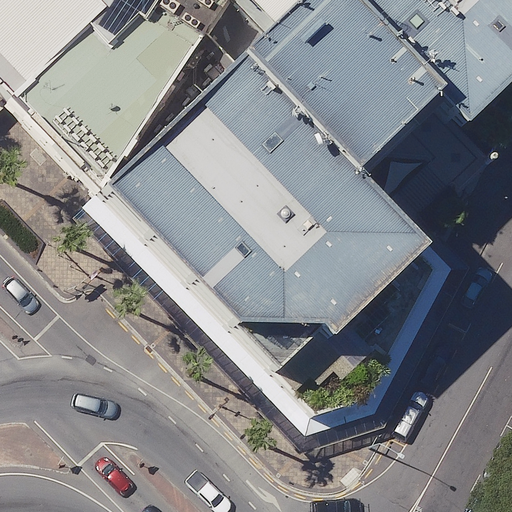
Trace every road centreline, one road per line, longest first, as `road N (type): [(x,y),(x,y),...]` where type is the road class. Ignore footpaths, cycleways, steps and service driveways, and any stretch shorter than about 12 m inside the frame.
road 1 (primary): [(152,511),(29,394)]
road 2 (tertiary): [(0,276),(120,396)]
road 3 (primary): [(120,396),(241,511)]
road 4 (tertiary): [(441,464),(511,331)]
